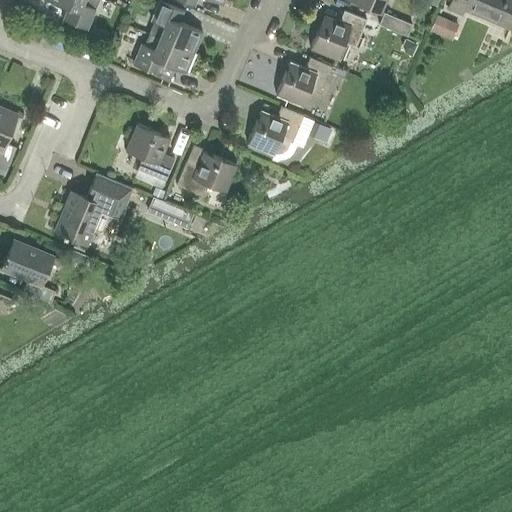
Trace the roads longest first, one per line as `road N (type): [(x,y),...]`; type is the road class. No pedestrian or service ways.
road 1 (residential): [(98,72),(190,106),(223,97),(255,17),(283,0)]
road 2 (residential): [(0,207),(18,207),(39,152),(70,130),(98,72)]
